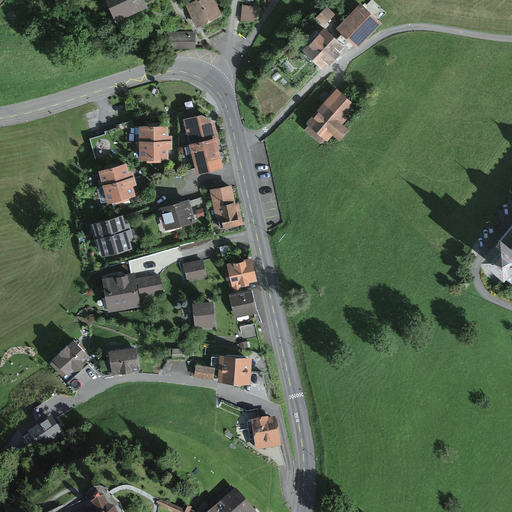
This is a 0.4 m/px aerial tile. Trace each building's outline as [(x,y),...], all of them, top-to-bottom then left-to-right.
[(104,0),(115,23),(147,9),(143,0),(104,0)] [(214,0),(197,0),(186,6),(197,29),(222,16),(214,0)] [(379,20),(362,4),(337,29),(357,49),(367,39),(382,24),(379,20)] [(256,6),(242,5),(241,21),(255,22),(256,6)] [(340,19),(326,7),(317,17),(331,29),(340,19)] [(341,43),(324,28),(305,50),(322,65),(325,62),(327,64),(338,52),(336,49),(341,43)] [(195,49),(194,32),(168,32),(169,50),(195,49)] [(358,107),(337,88),(305,124),(308,126),(305,130),(321,144),(324,140),(325,142),(326,142),(331,136),(338,142),(349,130),(342,124),(358,107)] [(202,116),(184,120),(197,175),(222,169),(216,146),(219,145),(214,122),(202,116)] [(140,127),(141,141),(172,140),(171,136),(168,136),(168,126),(140,127)] [(172,148),(172,140),(141,141),(141,158),(168,158),(168,148),(172,148)] [(100,171),(104,186),(134,178),(132,172),(129,173),(126,164),(100,171)] [(136,184),(134,178),(104,186),(109,201),(135,194),(132,185),(136,184)] [(232,186),(210,190),(218,230),(243,225),(239,203),(236,204),(232,186)] [(189,200),(159,208),(166,231),(195,223),(189,200)] [(196,211),(198,218),(205,216),(203,209),(196,211)] [(121,217),(95,224),(99,239),(125,232),(121,217)] [(511,225),(480,264),(505,284),(507,281),(511,284),(511,225)] [(125,232),(99,239),(103,254),(129,247),(125,232)] [(251,258),(226,264),(233,294),(242,292),(241,288),(249,286),(249,283),(256,282),(251,258)] [(203,260),(183,264),(186,281),(206,278),(203,260)] [(135,268),(104,273),(110,310),(143,304),(141,295),(165,291),(162,273),(137,277),(135,268)] [(251,290),(229,295),(234,318),(256,313),(251,290)] [(213,302),(192,304),(195,328),(216,326),(213,302)] [(75,342),(53,363),(78,390),(97,372),(84,359),(88,356),(75,342)] [(137,348),(108,352),(112,376),(140,372),(137,348)] [(187,349),(172,349),(173,359),(188,358),(187,349)] [(220,355),(217,383),(249,386),(252,359),(220,355)] [(196,365),(194,377),(214,380),(215,368),(196,365)] [(51,414),(28,429),(39,447),(62,432),(51,414)] [(276,415),(251,420),(256,449),(281,445),(276,415)] [(256,511),(234,485),(201,511),(191,511),(190,511),(192,507),(184,504),(182,508),(160,499),(157,505),(173,511),(256,511)] [(94,505),(77,511),(117,511),(115,505),(109,503),(104,494),(92,499),(94,505)]
